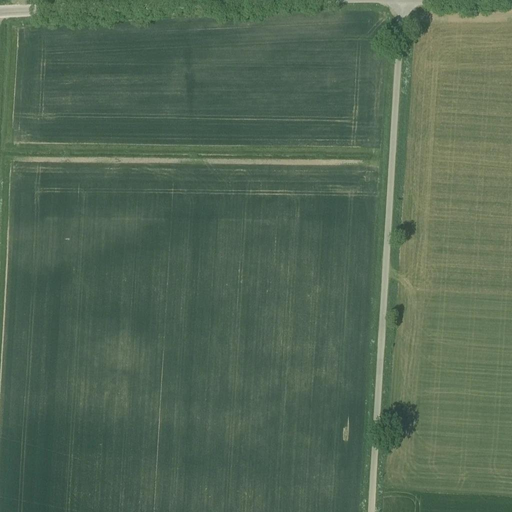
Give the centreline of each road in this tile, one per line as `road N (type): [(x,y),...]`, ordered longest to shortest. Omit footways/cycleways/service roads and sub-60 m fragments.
road 1 (unclassified): [(371,511),(401,0)]
road 2 (unclassified): [(362,0),(0,17)]
